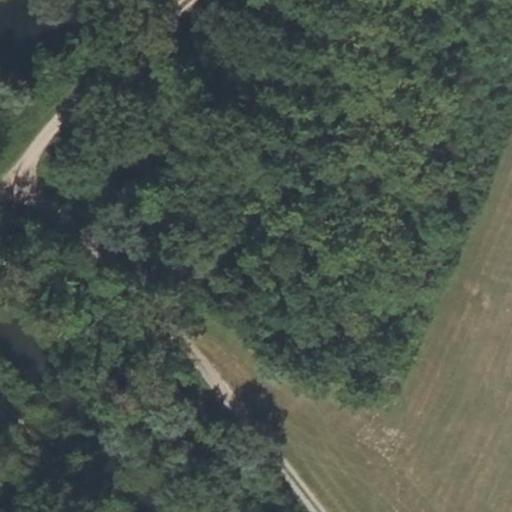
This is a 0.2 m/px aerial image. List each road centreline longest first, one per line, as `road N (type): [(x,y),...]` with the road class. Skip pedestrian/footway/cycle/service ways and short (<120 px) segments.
road 1 (track): [(322,511),(21,160)]
road 2 (track): [(186,0),(0,180)]
